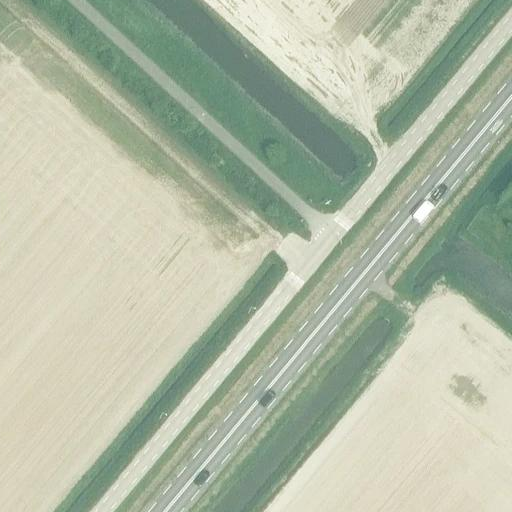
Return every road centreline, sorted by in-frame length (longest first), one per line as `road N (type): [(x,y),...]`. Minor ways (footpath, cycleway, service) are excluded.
road 1 (unclassified): [(100,511),(511,19)]
road 2 (primary): [(163,511),(511,97)]
